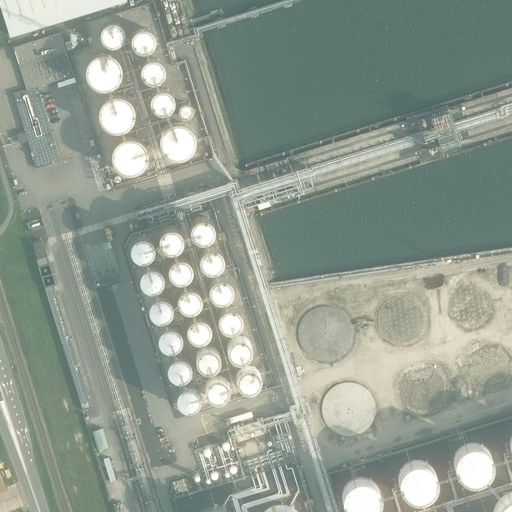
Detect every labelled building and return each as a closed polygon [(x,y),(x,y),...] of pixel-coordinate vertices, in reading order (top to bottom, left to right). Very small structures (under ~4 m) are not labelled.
[(0,0),(0,4),(10,35),(123,0),(0,0)] [(114,46),(118,47),(122,46),(125,44),(128,41),(129,37),(129,33),(128,29),(126,26),(122,24),(119,23),(115,23),(111,25),(108,27),(106,31),(105,35),(106,39),(108,42),(111,45),(114,46)] [(144,51),(148,52),(152,51),(155,49),(158,46),(159,42),(159,38),(158,34),(156,31),(152,29),(148,28),(144,28),(141,29),(138,32),(136,36),(135,40),(136,44),(138,47),(140,50),(144,51)] [(74,75),(73,73),(60,33),(13,47),(26,89),(13,94),(25,132),(16,135),(19,143),(27,140),(36,169),(60,161),(37,87),(74,75)] [(87,71),(88,77),(92,83),(97,87),(103,89),(110,89),(116,87),(121,83),(125,77),(126,71),(125,65),(122,59),(118,55),(113,52),(106,51),(100,52),(95,55),(91,59),(88,65),(87,71)] [(157,82),(161,82),(164,81),(168,79),(170,76),(172,72),(172,68),(171,65),(168,61),(165,59),(161,58),(157,58),(153,60),(150,63),(148,66),(148,70),(148,74),(150,77),(153,80),(157,82)] [(158,112),(162,112),(165,111),(169,109),(171,106),(173,103),(173,99),(171,95),(169,92),(166,89),(162,88),(158,89),(154,90),(151,93),(149,96),(149,100),(149,104),(151,108),(154,110),(158,112)] [(102,114),(104,120),(107,126),(112,130),(118,132),(125,132),(131,130),(136,126),(140,120),(141,114),(140,107),(138,102),(133,97),(128,95),(122,94),(115,95),(110,98),(106,102),(103,108),(102,114)] [(69,99),(72,110),(83,107),(81,96),(69,99)] [(180,112),(181,114),(182,116),(184,117),(186,118),(189,118),(191,117),(192,115),(193,113),(194,111),(193,108),(192,106),(190,105),(188,104),(186,104),(183,105),(182,106),(180,108),(180,110),(180,112)] [(163,145),(164,152),(168,157),(173,161),(179,164),(186,163),(192,161),(197,157),(200,151),(202,145),(201,139),(198,133),(194,129),(188,126),(182,125),(176,126),(171,129),(166,133),(164,139),(163,145)] [(116,157),(118,164),(121,169),(126,174),(133,176),(139,176),(145,173),(150,169),(154,164),(155,157),(154,151),(152,146),(147,141),(142,138),(136,137),(130,138),(124,141),(120,146),(117,151),(116,157)] [(206,241),(210,241),(214,241),(217,238),(220,235),(221,232),(221,228),(220,224),(218,221),(215,218),(211,217),(207,218),(203,219),(200,222),(198,225),(197,229),(198,233),(200,237),(203,239),(206,241)] [(170,253),(174,253),(178,252),(181,250),(183,247),(185,243),(185,239),(184,235),(181,232),(178,230),(174,229),(170,229),(166,231),(163,233),(161,237),(161,241),(161,245),(163,248),(166,251),(170,253)] [(147,260),(154,252),(155,242),(146,235),(138,234),(131,243),(130,253),(142,262),(139,281),(149,288),(153,288),(162,277),(163,271),(147,260)] [(32,244),(37,259),(36,262),(44,287),(54,284),(41,241),(32,244)] [(215,271),(219,271),(223,270),(227,268),(229,265),(230,262),(230,258),(229,254),(227,251),(224,248),(220,247),(216,248),(212,249),(209,252),(207,255),(206,259),(207,263),(209,267),(212,269),(215,271)] [(181,283),(185,284),(188,283),(192,281),(194,278),(196,274),(196,270),(195,266),(192,263),(189,261),(185,260),(181,260),(177,262),(174,264),(172,268),(172,272),(172,276),(174,279),(177,282),(181,283)] [(224,300),(228,300),(232,299),(235,297),(237,294),(239,290),(239,287),(238,283),(235,280),(232,277),(228,276),(224,276),(220,278),(217,281),(216,284),(215,288),(216,292),(217,296),(220,298),(224,300)] [(190,312),(194,313),(198,312),(201,310),(204,307),(205,303),(205,299),(204,295),(202,292),(198,290),(194,289),(190,289),(187,290),(184,293),(182,297),(181,301),(182,305),(184,308),(186,311),(190,312)] [(489,312),(489,306),(487,300),(484,295),(478,292),(472,290),(466,290),(460,293),(456,297),(453,302),(451,308),(452,315),(455,320),(460,324),(465,327),(472,328),(478,326),(483,323),(487,318),(489,312)] [(150,318),(169,318),(170,296),(151,295),(150,318)] [(379,308),(375,320),(377,333),(385,343),(397,348),(410,348),(421,341),(428,330),(429,317),(423,305),(413,297),(400,295),(388,299),(379,308)] [(233,329),(237,330),(241,329),(244,327),(246,324),(248,320),(248,316),(247,312),(244,309),(241,307),(237,306),(233,306),(230,308),(227,310),(225,314),(224,318),(225,322),(226,325),(229,328),(233,329)] [(301,321),(297,333),(299,346),(307,356),(319,361),(332,361),(343,354),(350,343),(350,330),(345,318),(335,310),(322,308),(310,312),(301,321)] [(200,342),(204,342),(208,342),(211,339),(213,336),(215,333),(215,329),(214,325),(211,322),(208,320),(204,318),(200,319),(196,320),(193,323),(191,326),(191,330),(191,334),(193,338),(196,341),(200,342)] [(173,351),(183,332),(165,323),(156,342),(173,351)] [(243,360),(247,361),(251,360),(254,358),(257,354),(258,351),(258,347),(257,343),(255,340),(251,338),(248,337),(244,337),(240,338),(237,341),(235,345),(234,348),(235,352),(237,356),(240,359),(243,360)] [(209,371),(213,372),(217,371),(221,369),(223,366),(224,362),(224,358),(223,354),(221,351),(218,349),(214,348),(210,348),(206,350),(203,352),(201,356),(200,360),(201,364),(203,367),(206,370),(209,371)] [(507,376),(508,370),(506,364),(502,359),(497,355),(491,354),(484,354),(479,357),(474,361),(471,366),(470,372),(471,378),(474,384),(478,388),(484,391),(490,391),(496,390),(501,387),(505,382),(507,376)] [(188,378),(188,357),(168,357),(169,378),(188,378)] [(399,377),(395,389),(398,402),(406,412),(417,418),(430,417),(441,410),(448,399),(449,386),(444,375),(433,367),(421,364),(408,368),(399,377)] [(251,390),(255,391),(259,390),(262,388),(265,385),(266,381),(266,377),(265,373),(263,370),(259,368),(256,367),(252,367),(248,368),(245,371),(243,375),(242,379),(243,383),(245,386),(248,389),(251,390)] [(219,401),(223,401),(227,400),(231,398),(233,395),(234,391),(234,387),(233,384),(231,380),(228,378),(224,377),(220,377),(216,379),(213,381),(211,385),(210,389),(211,393),(213,396),(216,399),(219,401)] [(187,381),(173,395),(188,411),(202,397),(187,381)] [(324,397),(320,409),(322,422),(330,432),(342,437),(355,437),(366,430),(372,419),(373,406),(368,394),(358,386),(345,384),(333,388),(324,397)] [(103,428),(92,431),(98,450),(108,447),(103,428)] [(491,469),(491,462),(489,456),(486,451),(480,448),(474,446),(468,447),(462,449),(458,453),(455,459),(454,465),(455,471),(457,477),(462,481),(468,483),(474,484),(480,483),(485,479),(489,474),(491,469)] [(436,484),(436,478),(434,472),(430,467),(425,464),(419,462),(413,463),(407,465),(402,469),(399,475),(398,481),(399,487),(402,492),(406,497),(412,499),(418,500),(424,498),(430,495),(433,490),(436,484)] [(172,482),(177,498),(190,493),(184,478),(172,482)] [(379,501),(379,495),(377,489),(373,484),(368,481),(362,479),(356,480),(350,482),(345,486),(342,492),(341,498),(342,504),(345,510),(347,511),(372,511),(377,507),(379,501)] [(511,511),(511,494),(506,496),(499,502),(495,509),(494,511),(511,511)] [(307,511),(305,508),(298,503),(290,500),(281,500),(273,503),(266,509),(263,511),(307,511)]
